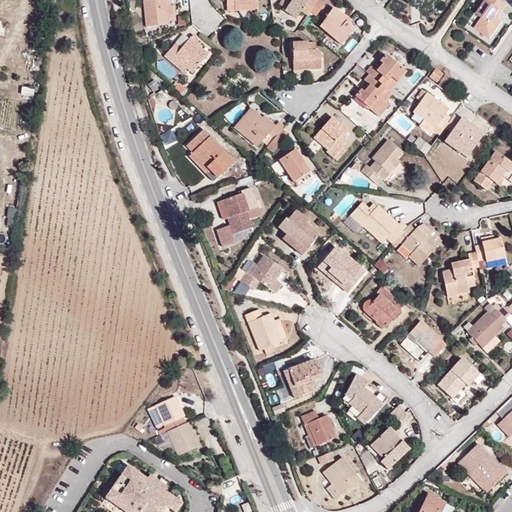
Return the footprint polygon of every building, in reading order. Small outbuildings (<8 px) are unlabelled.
[(175,24),(173,10),(178,9),(177,1),(181,0),(166,0),(166,1),(149,3),(152,30),(175,27),(175,24)] [(261,8),(261,0),(230,0),(231,12),(239,11),(239,7),(252,6),(252,9),(261,8)] [(312,13),(319,3),(314,0),(296,0),(288,13),(299,20),(304,13),(310,17),(312,13)] [(319,18),(327,5),(321,0),(319,3),(312,13),(319,18)] [(499,15),(504,8),(492,0),(485,0),(474,16),(480,21),(475,27),(490,38),(500,24),(495,20),(493,19),(496,13),(499,15)] [(344,16),(337,10),(333,14),(341,20),(344,16)] [(354,36),(355,30),(354,25),(344,16),(341,20),(333,14),(322,27),(344,47),(354,36)] [(226,26),(221,45),(238,50),(243,30),(226,26)] [(212,58),(194,41),(185,51),(180,46),(168,59),(177,67),(181,64),(191,72),(196,76),(212,58)] [(323,56),(319,51),(317,51),(317,43),(294,42),(294,66),(304,66),(304,70),(322,70),(323,56)] [(250,48),(251,68),(269,67),(267,47),(250,48)] [(387,92),(404,72),(384,54),(377,61),(381,64),(374,72),(371,68),(369,66),(364,72),(367,74),(387,92)] [(374,72),(381,64),(377,61),(371,68),(374,72)] [(191,72),(181,64),(177,67),(188,76),(191,72)] [(439,80),(440,75),(433,71),(429,79),(435,84),(439,80)] [(387,92),(367,74),(361,80),(363,82),(367,85),(361,92),(358,89),(352,95),(372,113),(380,104),(389,94),(387,92)] [(361,92),(367,85),(363,82),(358,89),(361,92)] [(20,85),(19,93),(32,95),(33,86),(20,85)] [(189,91),(182,85),(177,90),(184,96),(189,91)] [(451,117),(445,113),(448,108),(425,91),(423,95),(411,111),(422,119),(432,127),(431,129),(439,135),(443,128),(451,117)] [(168,100),(169,102),(173,103),(175,102),(177,98),(174,94),(170,94),(168,96),(167,98),(168,100)] [(376,117),(384,108),(380,104),(372,113),(376,117)] [(274,140),(284,128),(279,123),(275,127),(273,129),(263,120),(251,109),(234,128),(257,148),(268,135),(274,140)] [(484,135),(461,118),(459,119),(453,114),(451,117),(443,128),(449,133),(443,142),(456,151),(461,145),(471,152),(484,135)] [(345,138),(342,135),(346,130),(330,115),(311,137),(324,149),(322,151),(330,157),(340,145),(345,138)] [(275,127),(265,117),(263,120),(273,129),(275,127)] [(432,127),(422,119),(418,125),(428,133),(432,127)] [(232,156),(209,130),(210,129),(203,122),(185,138),(190,144),(188,146),(207,166),(209,165),(215,171),(232,156)] [(289,136),(282,130),(281,131),(270,144),(267,147),(274,153),(289,136)] [(270,144),(274,140),(268,135),(262,142),(268,147),(270,144)] [(397,158),(401,153),(388,141),(371,160),(373,162),(368,167),(366,165),(360,172),(376,185),(380,180),(383,182),(393,171),(389,167),(397,158)] [(335,162),(345,150),(340,145),(330,157),(335,162)] [(471,152),(461,145),(456,151),(466,159),(471,152)] [(215,171),(209,165),(207,166),(188,146),(186,148),(210,175),(215,171)] [(308,173),(293,150),(276,160),(291,183),(308,173)] [(511,162),(495,151),(472,182),(485,191),(492,181),(495,183),(501,174),(505,177),(511,181),(511,162)] [(393,171),(401,162),(397,158),(389,167),(393,171)] [(359,170),(360,165),(354,161),(349,167),(359,170)] [(499,186),(505,177),(501,174),(495,183),(499,186)] [(224,212),(228,225),(213,230),(218,247),(228,239),(226,231),(249,225),(246,216),(257,213),(248,185),(238,188),(238,189),(221,194),(226,212),(224,212)] [(226,212),(221,194),(214,196),(219,214),(224,212),(226,212)] [(398,224),(377,205),(374,209),(369,205),(366,208),(360,202),(348,216),(361,228),(363,226),(366,223),(385,239),(389,234),(396,239),(407,226),(401,221),(398,224)] [(318,236),(305,225),(307,222),(295,211),(289,218),(287,217),(277,228),(284,235),(296,245),(299,241),(307,248),(318,236)] [(385,239),(366,223),(363,226),(381,243),(385,239)] [(429,234),(418,224),(416,227),(427,236),(429,234)] [(398,237),(404,242),(396,250),(406,260),(408,258),(419,267),(434,249),(428,244),(423,240),(427,236),(416,227),(415,229),(409,225),(407,226),(398,237)] [(301,256),(307,248),(299,241),(296,245),(284,235),(281,239),(301,256)] [(505,259),(500,239),(491,240),(490,237),(479,240),(480,245),(474,247),(477,260),(477,263),(483,261),(483,263),(505,259)] [(468,287),(466,280),(473,278),(471,270),(478,268),(477,263),(477,260),(475,251),(466,253),(467,258),(450,263),(451,268),(442,271),(449,297),(469,292),(468,287)] [(273,275),(280,265),(262,252),(255,262),(248,272),(244,269),(237,278),(247,285),(253,277),(259,281),(271,290),(279,280),(273,275)] [(363,274),(342,256),(338,260),(330,252),(321,263),(340,279),(338,282),(348,291),(363,274)] [(378,257),(373,265),(384,273),(390,265),(378,257)] [(248,272),(255,262),(251,259),(244,269),(248,272)] [(340,279),(321,263),(317,268),(336,285),(338,282),(340,279)] [(237,278),(243,269),(238,266),(232,274),(237,278)] [(250,287),(259,281),(253,277),(247,285),(248,286),(250,287)] [(397,312),(402,307),(380,287),(374,294),(377,296),(371,302),(367,302),(364,304),(362,307),(364,312),(372,320),(376,316),(379,318),(378,321),(386,327),(391,322),(392,322),(399,314),(397,312)] [(511,305),(508,310),(504,306),(498,312),(506,320),(511,325),(511,324),(511,305)] [(286,340),(277,318),(274,311),(266,314),(263,307),(248,313),(262,349),(267,347),(277,343),(286,340)] [(502,327),(501,325),(506,320),(496,310),(490,316),(487,313),(467,333),(482,348),(495,335),(502,327)] [(291,337),(283,316),(277,318),(286,340),(291,337)] [(386,327),(378,321),(379,318),(376,316),(372,320),(375,322),(374,324),(382,331),(386,327)] [(445,343),(420,321),(407,335),(414,342),(416,340),(429,351),(434,356),(445,343)] [(487,353),(499,340),(495,335),(482,348),(487,353)] [(429,351),(416,340),(414,342),(427,353),(429,351)] [(269,353),(279,349),(277,343),(267,347),(269,353)] [(466,388),(478,374),(461,359),(435,388),(450,400),(462,386),(466,388)] [(321,376),(316,360),(302,364),(288,370),(293,385),(290,386),(295,398),(312,392),(309,381),(321,376)] [(288,370),(302,364),(301,362),(283,368),(290,386),(293,385),(288,370)] [(368,383),(361,377),(346,394),(352,400),(349,403),(361,413),(357,418),(364,424),(369,418),(370,418),(387,399),(380,392),(375,397),(371,393),(373,391),(366,385),(368,383)] [(352,400),(346,394),(345,395),(344,399),(345,403),(346,406),(350,408),(348,410),(357,418),(361,413),(349,403),(352,400)] [(182,408),(177,395),(156,403),(165,426),(159,429),(161,434),(168,431),(171,437),(177,452),(178,454),(196,447),(194,440),(195,438),(188,422),(186,423),(181,411),(182,408)] [(165,426),(156,403),(150,412),(159,434),(161,434),(159,429),(165,426)] [(275,413),(283,409),(280,403),(273,406),(275,413)] [(408,410),(403,403),(393,411),(399,418),(408,410)] [(511,409),(496,424),(509,437),(511,433),(511,409)] [(337,437),(327,414),(319,418),(315,410),(301,416),(304,424),(309,422),(319,444),(337,437)] [(319,444),(309,422),(304,424),(308,432),(314,446),(319,444)] [(409,449),(388,428),(368,448),(380,460),(376,464),(384,472),(409,449)] [(359,430),(353,437),(358,442),(364,435),(359,430)] [(314,446),(308,432),(304,433),(311,448),(314,446)] [(170,454),(177,452),(171,437),(157,443),(170,454)] [(457,462),(485,493),(506,474),(490,456),(487,456),(476,444),(457,462)] [(380,460),(368,448),(364,451),(376,464),(380,460)] [(332,459),(329,451),(316,456),(320,464),(332,459)] [(358,478),(341,455),(322,470),(340,493),(358,478)] [(147,477),(128,464),(105,495),(127,511),(175,511),(182,503),(165,490),(167,487),(150,474),(147,477)] [(378,474),(371,478),(376,489),(383,486),(378,474)] [(340,493),(332,481),(325,487),(333,498),(340,493)] [(443,511),(447,503),(428,496),(421,511),(443,511)]
